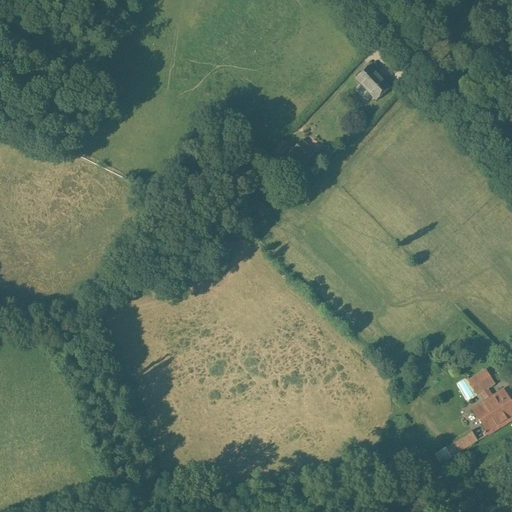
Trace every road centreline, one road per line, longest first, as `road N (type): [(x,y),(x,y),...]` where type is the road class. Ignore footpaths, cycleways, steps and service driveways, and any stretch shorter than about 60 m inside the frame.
road 1 (track): [(358,0),(511,168)]
road 2 (track): [(113,0),(106,13),(19,34),(0,29)]
